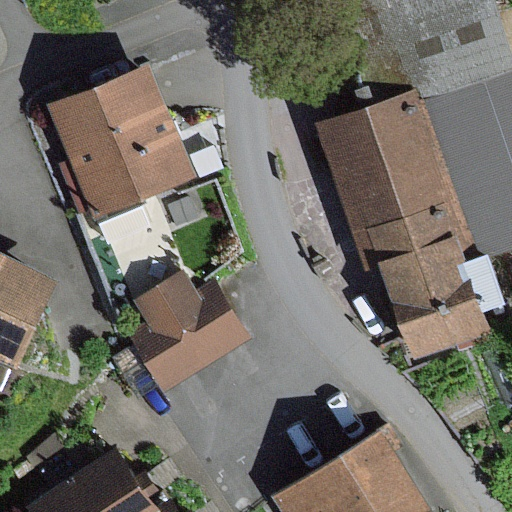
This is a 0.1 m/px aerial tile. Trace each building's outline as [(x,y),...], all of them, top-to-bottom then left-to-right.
[(511,40),(498,0),(304,0),(343,118),(485,70),(511,61),(511,40)] [(156,58),(52,99),(97,212),(201,170),(167,87),(156,58)] [(511,61),(485,70),(511,149),(511,61)] [(511,242),(511,149),(485,70),(343,118),(322,125),(367,264),(390,256),(464,232),(472,255),(495,248),(511,242)] [(464,232),(390,256),(420,355),(497,333),(488,305),(510,299),(495,248),(472,255),(464,232)] [(0,237),(0,344),(26,357),(68,270),(0,237)] [(149,319),(133,328),(168,387),(256,334),(221,276),(201,289),(187,266),(136,297),(149,319)] [(388,424),(280,493),(292,511),(430,511),(441,506),(388,424)] [(126,439),(36,500),(44,511),(167,511),(174,508),(126,439)] [(174,508),(167,511),(190,511),(183,502),(174,508)]
